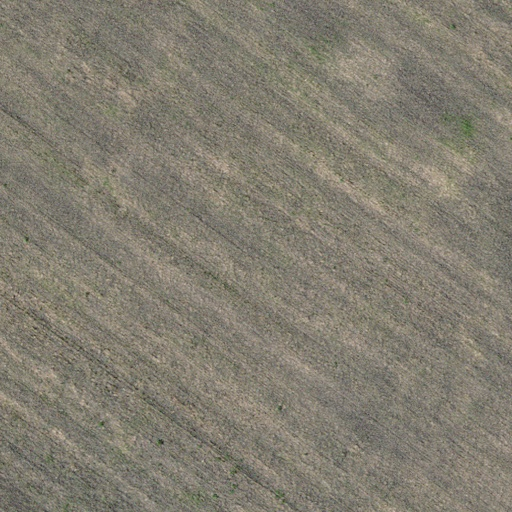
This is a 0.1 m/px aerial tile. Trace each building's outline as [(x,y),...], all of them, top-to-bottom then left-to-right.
[(122,0),(74,54),(126,101),(181,40),(136,0),(122,0)] [(304,189),(328,146),(273,115),(249,157),(304,189)] [(301,228),(354,258),(393,189),(341,159),(301,228)] [(424,212),(324,328),(352,351),(370,330),(396,353),(478,258),(424,212)] [(391,493),(511,350),(511,277),(498,266),(340,450),(391,493)] [(511,362),(401,511),(493,511),(511,488),(511,362)] [(267,511),(270,509),(340,420),(292,383),(193,508),(194,509),(192,511),(267,511)] [(0,511),(33,511),(57,482),(0,439),(0,511)] [(83,511),(64,497),(52,511),(83,511)]
